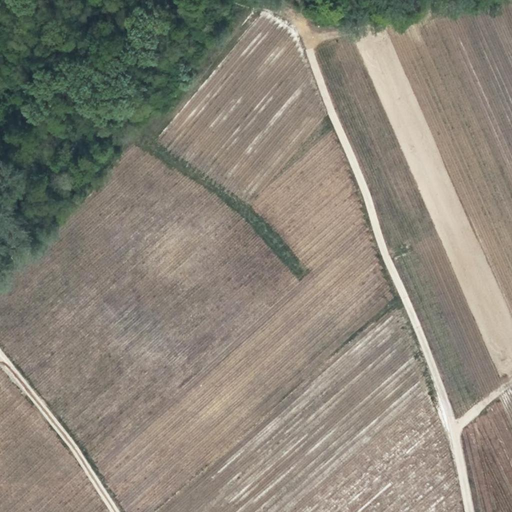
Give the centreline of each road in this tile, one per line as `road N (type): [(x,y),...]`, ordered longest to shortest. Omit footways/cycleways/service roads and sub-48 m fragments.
road 1 (track): [(468,511),(433,368),(301,23),(231,0)]
road 2 (track): [(115,511),(0,354)]
road 3 (track): [(464,0),(305,35)]
